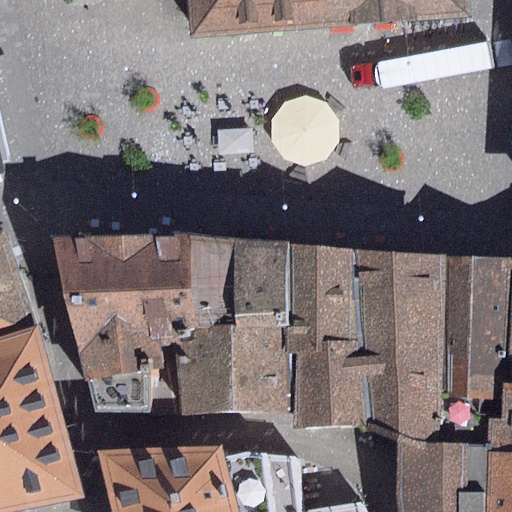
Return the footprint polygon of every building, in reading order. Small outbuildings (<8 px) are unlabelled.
[(39,0),(39,4),(92,0),(187,0),(190,42),(474,21),(472,0),(39,0)] [(4,230),(0,231),(0,339),(37,327),(4,230)] [(192,238),(51,240),(92,406),(181,415),(172,329),(196,329),(192,238)] [(289,247),(192,238),(196,329),(172,329),(181,415),(294,415),(292,343),(289,247)] [(353,251),(289,247),(292,343),(357,341),(353,251)] [(448,258),(353,251),(357,341),(292,343),(294,415),(295,426),(364,428),(396,442),(397,496),(485,493),(489,418),(480,418),(480,399),(480,396),(443,394),(448,258)] [(511,259),(448,258),(443,394),(480,396),(480,399),(502,399),(502,385),(511,385),(511,259)] [(0,511),(16,511),(85,499),(37,327),(0,339),(0,511)] [(501,418),(489,418),(485,493),(484,511),(511,511),(511,385),(502,385),(502,399),(501,418)] [(234,511),(223,458),(220,446),(99,451),(108,502),(110,511),(234,511)] [(300,511),(295,459),(245,454),(223,458),(234,511),(300,511)] [(484,511),(485,493),(397,496),(399,511),(484,511)]
